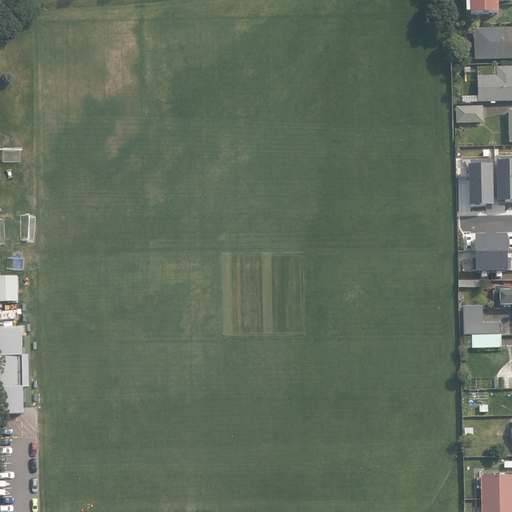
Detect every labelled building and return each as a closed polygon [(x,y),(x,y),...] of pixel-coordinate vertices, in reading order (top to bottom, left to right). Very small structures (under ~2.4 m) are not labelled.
[(470,14),(470,16),(498,15),(497,0),(470,0),(470,1),(466,1),(466,14),(470,14)] [(511,27),(474,28),(475,60),(511,58),(511,27)] [(491,102),(491,104),(496,104),(496,102),(511,101),(511,66),(497,67),(497,76),(478,76),(479,102),(491,102)] [(455,107),(456,123),(483,122),(483,106),(455,107)] [(496,160),(486,160),(486,176),(495,177),(496,160)] [(496,196),(486,196),(486,212),(496,212),(496,196)] [(469,228),(458,227),(457,239),(469,239),(469,228)] [(511,235),(500,236),(499,273),(511,273),(511,235)] [(39,246),(27,246),(27,259),(39,259),(39,246)] [(0,276),(0,301),(18,301),(18,276),(0,276)] [(481,280),(465,280),(465,288),(481,288),(481,280)] [(511,305),(511,287),(504,288),(504,286),(495,286),(495,291),(493,291),(494,310),(501,310),(501,306),(511,305)] [(463,306),(464,335),(472,335),(502,334),(501,323),(483,324),(483,306),(463,306)] [(15,308),(0,308),(0,320),(15,320),(15,308)] [(0,379),(5,380),(5,385),(27,385),(27,334),(3,335),(3,340),(0,340),(0,379)] [(502,347),(502,334),(472,335),(472,338),(460,338),(460,347),(472,346),(472,348),(502,347)] [(502,383),(502,389),(511,388),(511,380),(511,381),(511,383),(502,383)] [(4,393),(5,431),(17,431),(24,431),(23,393),(4,393)] [(511,511),(511,475),(481,476),(481,511),(511,511)]
